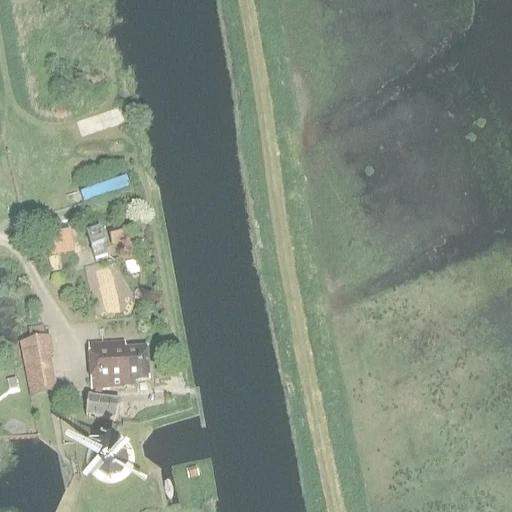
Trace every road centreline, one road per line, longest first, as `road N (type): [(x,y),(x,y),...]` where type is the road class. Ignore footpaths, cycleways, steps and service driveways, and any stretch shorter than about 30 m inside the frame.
road 1 (track): [(339,511),(305,370),(243,0)]
road 2 (track): [(0,238),(26,259),(48,302),(68,373)]
